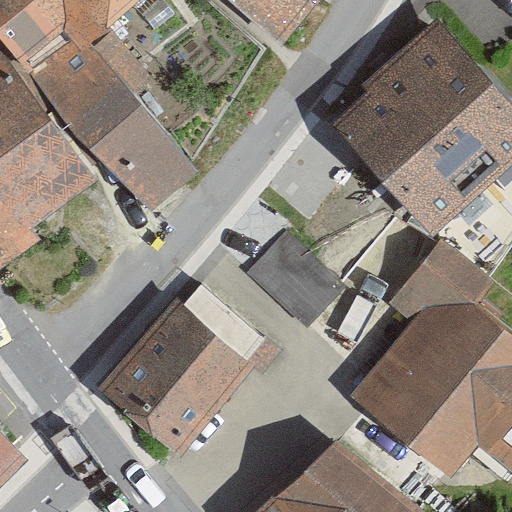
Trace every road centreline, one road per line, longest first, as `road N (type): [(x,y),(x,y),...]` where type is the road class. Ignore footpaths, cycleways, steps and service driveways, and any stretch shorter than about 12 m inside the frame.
road 1 (residential): [(41,377),(185,231),(362,0)]
road 2 (unknown): [(156,511),(354,326)]
